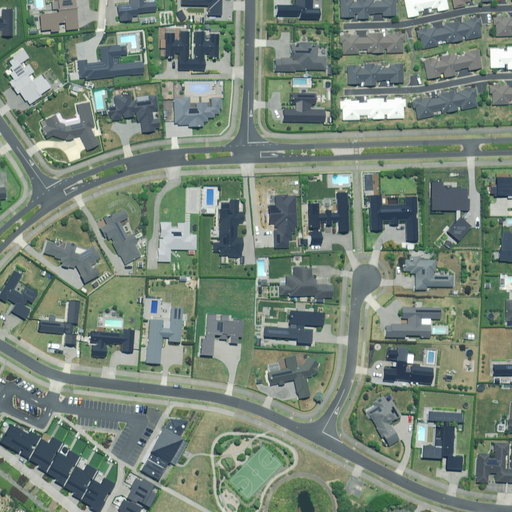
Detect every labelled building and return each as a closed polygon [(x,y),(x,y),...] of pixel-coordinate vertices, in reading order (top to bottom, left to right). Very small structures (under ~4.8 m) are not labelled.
[(58,0),(59,5),(55,6),(55,12),(40,14),(41,30),(50,29),(51,31),(59,30),(58,22),(65,22),(66,29),(78,28),(75,0),(58,0)] [(137,12),(156,10),(155,1),(146,2),(146,0),(129,0),(130,3),(117,5),(118,16),(120,16),(120,19),(132,18),(132,15),(137,14),(137,12)] [(181,0),(182,3),(208,4),(208,14),(221,14),(221,0),(181,0)] [(277,4),(277,14),(300,14),(300,17),(319,18),(319,8),(312,8),(312,0),(295,0),(295,4),(277,4)] [(338,0),(339,16),(353,15),(353,12),(357,11),(357,17),(368,17),(367,11),(376,11),(376,18),(386,17),(386,15),(396,14),(395,0),(338,0)] [(404,0),(408,16),(418,14),(417,10),(422,9),(422,7),(431,5),(431,7),(437,6),(437,10),(449,8),(446,0),(404,0)] [(12,35),(12,8),(2,8),(2,17),(0,17),(0,27),(2,28),(2,35),(12,35)] [(186,18),(181,9),(176,11),(181,20),(186,18)] [(511,16),(509,16),(509,14),(492,14),(492,32),(508,32),(508,29),(511,28),(511,16)] [(420,37),(422,48),(438,45),(437,41),(446,39),(447,43),(460,40),(460,36),(466,35),(466,39),(482,36),(479,25),(481,24),(479,15),(469,17),(470,19),(463,21),(463,24),(459,24),(458,20),(446,23),(446,24),(440,25),(441,28),(433,30),(432,27),(425,29),(424,27),(417,29),(418,38),(420,37)] [(174,32),(165,32),(165,55),(174,56),(174,52),(180,52),(179,58),(178,69),(204,69),(204,59),(204,52),(209,52),(209,56),(219,56),(219,33),(210,33),(210,40),(204,40),(204,30),(195,30),(195,59),(188,58),(189,30),(180,30),(180,39),(174,39),(174,32)] [(343,42),(343,53),(359,53),(359,49),(368,49),(368,52),(382,51),(382,48),(388,48),(388,52),(404,51),(403,40),(405,40),(405,31),(395,31),(395,33),(388,33),(388,36),(383,36),(383,32),(367,33),(367,37),(356,37),(356,34),(349,35),(349,33),(341,34),(341,43),(343,42)] [(309,43),(300,43),(300,46),(288,47),(289,58),(274,59),(274,71),(326,69),(326,57),(318,57),(317,47),(309,47),(309,43)] [(131,74),(143,72),(142,61),(113,64),(112,57),(121,56),(119,44),(100,47),(101,61),(87,63),(87,59),(78,60),(80,77),(86,76),(86,79),(114,76),(114,74),(131,72),(131,74)] [(499,46),(486,46),(486,64),(499,64),(499,61),(502,61),(502,66),(511,66),(511,46),(504,46),(504,49),(499,49),(499,46)] [(433,55),(420,58),(424,76),(436,73),(436,70),(439,69),(440,74),(451,72),(450,68),(465,65),(466,67),(478,64),(475,47),(462,49),(463,52),(454,54),(453,51),(437,54),(438,58),(433,59),(433,55)] [(28,57),(22,49),(12,56),(14,58),(9,61),(12,65),(10,66),(13,70),(9,73),(13,78),(9,81),(17,93),(19,91),(25,100),(27,99),(30,103),(41,95),(40,93),(50,86),(45,79),(41,74),(31,80),(27,75),(33,71),(28,63),(22,68),(19,63),(28,57)] [(356,62),(343,62),(343,81),(356,80),(356,77),(360,77),(360,82),(370,82),(370,78),(386,78),(386,80),(399,80),(399,62),(386,62),(386,65),(377,65),(377,62),(361,62),(361,66),(356,66),(356,62)] [(489,90),(489,100),(505,100),(505,97),(511,96),(511,80),(511,81),(511,85),(505,85),(505,81),(487,81),(487,90),(489,90)] [(412,105),(415,116),(430,113),(429,109),(438,107),(439,111),(453,108),(452,104),(458,103),(459,107),(474,103),(471,92),(473,92),(471,83),(461,85),(462,87),(455,88),(455,91),(448,93),(447,90),(432,93),(433,96),(425,98),(424,95),(417,96),(416,95),(409,97),(411,105),(412,105)] [(283,108),(283,120),(324,121),(324,109),(310,109),(311,103),(315,103),(315,93),(292,92),(292,103),(296,103),(296,109),(283,108)] [(131,93),(114,95),(116,105),(109,106),(111,119),(136,116),(137,121),(141,120),(142,131),(155,130),(154,127),(159,127),(157,118),(153,118),(152,110),(158,109),(156,95),(149,96),(149,100),(136,101),(136,99),(132,100),(131,93)] [(353,98),(335,98),(335,107),(337,107),(337,117),(354,117),(354,113),(363,113),(363,115),(368,115),(368,117),(378,117),(378,111),(382,111),(382,115),(398,115),(398,105),(400,105),(400,97),(396,97),(396,95),(390,95),(390,97),(382,97),(382,100),(379,99),(379,97),(361,97),(361,101),(353,101),(353,98)] [(180,97),(173,98),(175,123),(188,122),(188,125),(203,125),(203,121),(207,121),(207,117),(213,117),(213,113),(219,113),(219,108),(221,108),(221,97),(211,97),(211,106),(207,107),(206,102),(196,102),(196,107),(190,107),(189,96),(180,96),(180,97)] [(53,134),(67,139),(74,138),(74,137),(79,136),(87,150),(99,144),(90,127),(94,126),(90,101),(77,104),(79,117),(66,120),(62,119),(59,113),(44,119),(47,125),(42,128),(46,138),(53,134)] [(511,177),(495,177),(495,182),(488,182),(487,197),(492,197),(491,199),(511,199),(511,210),(511,209),(511,177)] [(429,195),(429,211),(468,211),(469,198),(466,198),(466,189),(460,189),(460,187),(442,187),(442,180),(429,180),(428,195),(429,195)] [(318,227),(320,227),(319,221),(327,221),(328,225),(332,225),(332,221),(337,221),(338,232),(349,232),(348,193),(337,193),(337,212),(331,212),(331,210),(326,210),(326,213),(319,213),(319,204),(307,204),(308,230),(315,230),(315,233),(309,233),(309,244),(321,243),(321,231),(318,232),(318,227)] [(297,225),(295,195),(287,195),(287,194),(275,195),(276,204),(269,204),(270,223),(274,223),(274,227),(278,226),(278,229),(274,229),(275,247),(288,247),(288,239),(292,239),(291,233),(294,233),(294,225),(297,225)] [(382,205),(382,196),(369,196),(370,221),(367,221),(367,231),(383,231),(383,221),(390,221),(390,224),(398,224),(398,220),(406,220),(406,241),(418,241),(417,198),(405,198),(405,205),(398,205),(398,198),(389,198),(389,205),(382,205)] [(230,209),(219,209),(218,242),(214,242),(213,251),(218,251),(218,255),(228,255),(228,256),(241,256),(242,237),(236,237),(237,222),(243,222),(243,211),(238,211),(238,208),(238,199),(230,199),(230,209)] [(108,240),(110,239),(112,242),(109,243),(116,257),(120,255),(125,263),(141,255),(134,243),(137,242),(133,234),(128,237),(120,221),(128,217),(124,209),(104,219),(107,224),(100,228),(105,237),(106,236),(108,240)] [(460,214),(445,231),(458,241),(472,225),(460,214)] [(171,223),(160,222),(159,248),(158,248),(158,261),(170,261),(170,249),(196,249),(196,235),(189,235),(189,223),(177,223),(177,228),(170,228),(171,223)] [(501,251),(498,251),(498,261),(506,261),(506,262),(511,262),(511,250),(511,232),(501,232),(501,251)] [(77,268),(83,282),(98,274),(94,267),(92,268),(90,265),(97,261),(96,260),(100,257),(94,246),(78,254),(74,253),(76,246),(65,245),(65,248),(56,246),(56,244),(46,242),(44,253),(56,255),(55,258),(61,259),(60,263),(62,263),(61,267),(69,268),(69,266),(77,268)] [(403,260),(403,271),(410,271),(410,273),(416,273),(415,289),(427,290),(427,286),(454,287),(454,275),(436,275),(436,260),(420,260),(420,257),(410,256),(410,260),(403,260)] [(332,285),(317,285),(317,279),(312,279),(312,268),(294,267),(294,275),(287,275),(287,285),(280,285),(280,296),(314,296),(314,298),(332,298),(332,285)] [(22,275),(14,270),(0,293),(0,298),(5,302),(7,298),(15,303),(11,311),(24,318),(29,309),(23,305),(26,299),(31,302),(37,292),(26,286),(21,294),(13,289),(22,275)] [(65,333),(64,344),(76,345),(77,334),(72,334),(73,324),(77,324),(80,302),(68,300),(66,322),(40,320),(39,331),(65,333)] [(170,320),(150,319),(148,345),(147,345),(146,362),(159,364),(162,337),(168,337),(168,341),(180,342),(183,308),(171,307),(170,320)] [(440,319),(440,307),(402,307),(401,318),(407,318),(406,324),(391,324),(391,325),(386,325),(385,337),(405,337),(405,335),(420,335),(420,338),(429,338),(430,325),(420,325),(420,319),(440,319)] [(324,313),(290,311),(289,324),(298,324),(297,328),(263,327),(262,337),(291,338),(291,344),(304,345),(304,343),(312,344),(313,329),(304,329),(304,325),(323,326),(324,313)] [(232,315),(207,313),(205,339),(201,338),(200,354),(211,355),(213,334),(219,335),(219,338),(226,339),(227,336),(230,336),(230,342),(236,343),(237,336),(241,337),(243,320),(231,319),(232,315)] [(133,352),(134,330),(124,329),(123,333),(91,331),(90,342),(96,342),(96,345),(92,345),(91,356),(105,357),(106,344),(112,345),(112,343),(119,344),(119,342),(123,343),(122,351),(133,352)] [(388,360),(392,360),(392,366),(395,366),(395,370),(384,369),(383,376),(380,376),(379,380),(394,381),(395,375),(405,376),(407,349),(397,348),(397,350),(389,350),(388,360)] [(298,366),(296,355),(285,358),(287,368),(279,370),(278,363),(268,365),(269,370),(266,371),(269,386),(294,381),(298,399),(311,397),(306,376),(314,374),(321,365),(308,357),(302,365),(298,366)] [(511,363),(493,364),(493,375),(511,374),(511,363)] [(433,369),(411,367),(410,382),(432,384),(433,369)] [(376,406),(367,411),(381,437),(383,436),(388,445),(398,440),(389,423),(400,417),(391,400),(387,403),(383,396),(373,401),(376,406)] [(461,413),(427,411),(427,420),(461,422),(461,413)] [(192,419),(171,417),(164,429),(163,428),(148,452),(150,453),(140,470),(157,480),(168,462),(174,465),(187,442),(181,439),(192,419)] [(9,424),(0,439),(0,443),(26,458),(39,437),(28,431),(27,434),(9,424)] [(454,426),(435,425),(433,446),(422,445),(421,457),(440,458),(440,455),(447,456),(446,469),(461,470),(462,457),(452,456),(454,426)] [(47,443),(39,438),(27,459),(38,465),(37,467),(44,471),(60,442),(50,437),(47,443)] [(511,442),(511,469),(505,468),(506,453),(508,453),(509,443),(495,442),(494,458),(489,458),(489,454),(478,453),(477,482),(488,483),(488,473),(496,473),(496,482),(511,482),(511,442)] [(65,456),(57,451),(45,472),(56,478),(55,480),(62,484),(79,455),(69,449),(65,456)] [(83,469),(75,465),(63,486),(74,492),(73,493),(80,498),(97,468),(87,463),(83,469)] [(130,488),(125,497),(147,509),(156,494),(151,491),(154,485),(142,478),(141,481),(134,477),(129,487),(130,488)] [(101,484),(93,479),(81,500),(92,506),(91,508),(97,511),(115,483),(105,478),(101,484)] [(118,510),(116,511),(139,511),(142,507),(130,500),(129,503),(122,499),(117,509),(118,510)]
